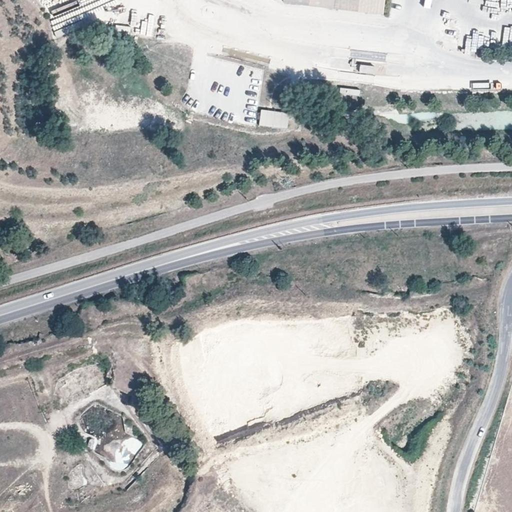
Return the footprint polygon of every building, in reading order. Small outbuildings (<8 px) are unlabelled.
[(282,0),(282,1),(383,13),(384,0),(282,0)] [(114,31),(130,33),(130,26),(115,24),(114,31)] [(160,94),(154,90),(145,105),(151,108),(157,100),(176,111),(179,107),(179,106),(160,94)] [(176,111),(157,100),(151,108),(151,109),(178,127),(187,111),(179,107),(176,111)] [(260,108),(258,125),(288,129),(290,112),(260,108)] [(178,127),(151,109),(147,115),(175,131),(178,127)] [(87,448),(94,449),(96,439),(89,438),(87,448)] [(129,451),(137,455),(143,443),(135,439),(129,451)] [(205,498),(197,510),(199,511),(210,511),(215,505),(205,498)]
